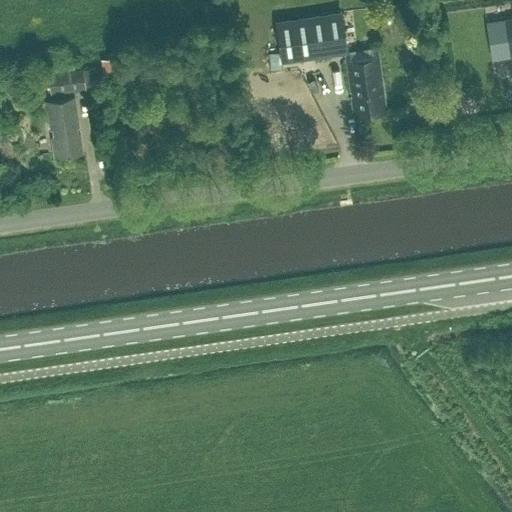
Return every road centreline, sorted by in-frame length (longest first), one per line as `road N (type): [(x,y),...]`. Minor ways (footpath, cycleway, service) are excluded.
road 1 (primary): [(0,352),(511,279)]
road 2 (unclassified): [(0,223),(511,151)]
